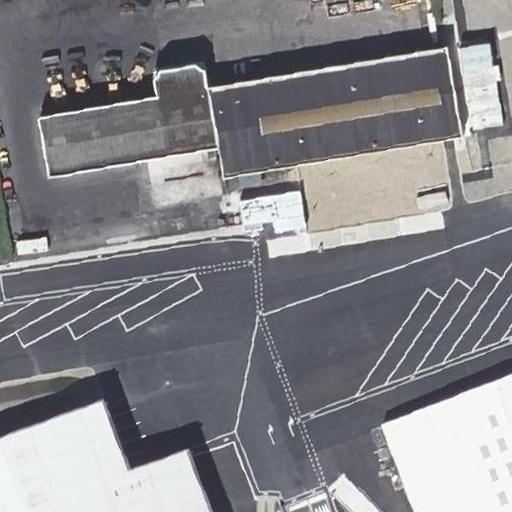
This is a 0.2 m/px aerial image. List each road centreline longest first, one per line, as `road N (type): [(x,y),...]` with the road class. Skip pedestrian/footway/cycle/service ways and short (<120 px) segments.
road 1 (unknown): [(13,35),(26,134),(42,160),(128,227),(222,252)]
road 2 (unknown): [(274,337),(0,432)]
road 3 (unknown): [(222,252),(275,259),(488,243)]
road 4 (unknown): [(488,243),(318,303),(274,337)]
road 5 (unknown): [(0,280),(222,252)]
road 6 (unknown): [(274,337),(259,421),(299,511)]
road 7 (unknown): [(7,1),(187,23)]
